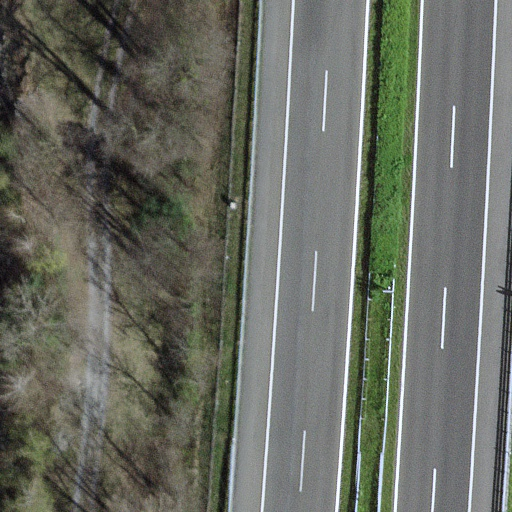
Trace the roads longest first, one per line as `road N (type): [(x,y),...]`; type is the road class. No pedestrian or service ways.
road 1 (track): [(150,0),(90,511)]
road 2 (motorway): [(329,0),(297,511)]
road 3 (motorway): [(434,511),(458,0)]
